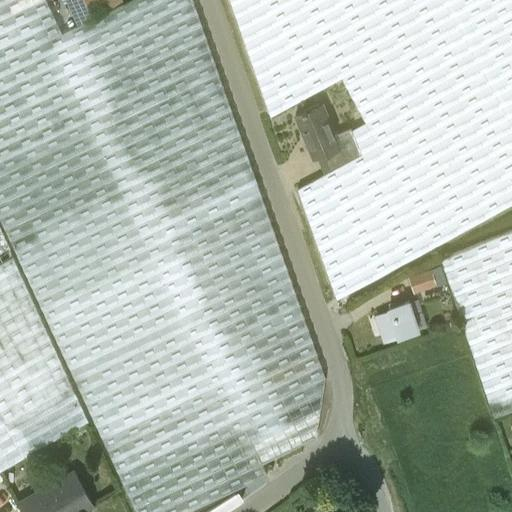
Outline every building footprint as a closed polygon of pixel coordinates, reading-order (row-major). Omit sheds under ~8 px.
[(83,22),(61,33),(45,0),(0,0),(0,215),(63,354),(135,511),(181,511),(265,473),(260,461),(314,436),(323,375),(191,0),(128,0),(112,7),(83,22)] [(73,0),(83,22),(112,7),(108,0),(73,0)] [(358,153),(327,172),(298,188),(336,298),(511,202),(511,0),(230,0),(270,114),(341,77),(364,122),(348,129),(358,153)] [(319,154),(327,172),(358,153),(348,129),(334,135),(321,103),(294,115),(312,157),(319,154)] [(0,467),(88,418),(57,353),(0,229),(0,467)] [(511,229),(441,258),(472,352),(494,417),(511,409),(511,229)] [(436,285),(431,268),(408,276),(414,292),(436,285)] [(390,313),(377,317),(385,341),(419,329),(409,302),(389,309),(390,313)] [(18,500),(24,511),(81,511),(93,504),(73,469),(18,500)]
